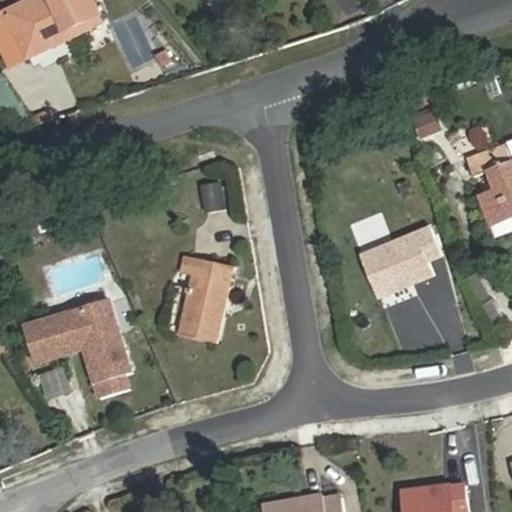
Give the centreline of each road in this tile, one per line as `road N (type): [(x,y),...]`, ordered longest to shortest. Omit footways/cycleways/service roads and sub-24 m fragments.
road 1 (residential): [(9,510),(142,456),(320,401)]
road 2 (residential): [(320,401),(262,88)]
road 3 (residential): [(0,166),(262,88)]
road 4 (residential): [(320,401),(438,396),(511,378)]
road 5 (residential): [(262,88),(429,31)]
